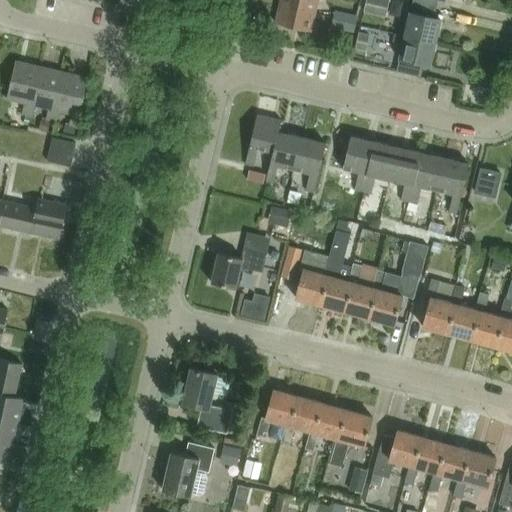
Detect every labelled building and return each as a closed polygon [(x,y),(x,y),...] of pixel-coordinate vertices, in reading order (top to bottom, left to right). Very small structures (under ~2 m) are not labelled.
[(280,0),(279,6),(310,13),(313,0),(280,0)] [(365,0),(363,9),(363,10),(386,15),(389,0),(365,0)] [(434,12),(435,7),(412,1),(404,35),(436,42),(441,19),(432,17),(434,12)] [(279,6),(273,29),(305,36),(310,13),(279,6)] [(334,10),(331,25),(342,28),(346,13),(334,10)] [(346,13),(342,28),(353,31),(357,16),(346,13)] [(365,50),(369,34),(358,32),(355,48),(365,50)] [(436,42),(404,35),(397,33),(395,40),(402,42),(399,58),(423,64),(430,66),(436,42)] [(423,64),(399,58),(397,69),(421,75),(423,64)] [(16,60),(7,97),(26,101),(23,112),(34,115),(36,104),(33,104),(42,66),(16,60)] [(42,66),(33,104),(36,104),(50,108),(47,118),(57,121),(60,110),(57,109),(66,71),(42,66)] [(57,109),(60,110),(73,113),(70,124),(80,126),(82,115),(80,114),(88,77),(66,71),(57,109)] [(256,112),(244,163),(253,165),(257,148),(272,151),(278,130),(281,119),(256,112)] [(41,120),(39,129),(48,131),(50,122),(41,120)] [(65,125),(64,132),(75,134),(76,127),(65,125)] [(272,151),(266,180),(273,182),(277,165),(294,169),(302,136),(278,130),(272,151)] [(350,135),(342,168),(358,172),(354,189),(363,191),(375,141),(350,135)] [(50,148),(73,153),(76,141),(53,136),(50,148)] [(302,136),(294,169),(310,173),(306,190),(314,192),(326,142),(302,136)] [(375,141),(363,191),(372,193),(375,176),(390,179),(398,147),(375,141)] [(398,147),(390,179),(404,183),(400,200),(409,202),(421,152),(398,147)] [(71,165),(73,153),(50,148),(47,160),(71,165)] [(421,152),(409,202),(418,204),(422,187),(437,191),(445,158),(421,152)] [(445,158),(437,191),(453,194),(449,211),(457,213),(469,164),(445,158)] [(481,167),(475,192),(496,196),(501,172),(481,167)] [(248,170),(246,180),(263,184),(265,174),(248,170)] [(38,197),(36,207),(31,231),(45,235),(53,201),(38,197)] [(4,200),(0,219),(0,224),(31,231),(36,207),(4,200)] [(53,201),(45,235),(60,238),(67,204),(53,201)] [(291,210),(272,206),(269,222),(288,226),(291,210)] [(298,214),(299,229),(314,229),(312,213),(298,214)] [(339,220),(336,229),(345,232),(347,224),(348,223),(339,220)] [(440,223),(438,232),(445,234),(447,225),(440,223)] [(329,256),(324,273),(329,274),(337,277),(340,264),(348,237),(349,233),(345,232),(336,229),(329,256)] [(385,276),(381,289),(399,294),(402,295),(414,298),(420,275),(421,275),(429,245),(411,240),(403,270),(403,271),(402,276),(386,272),(385,276)] [(434,241),(432,250),(439,252),(442,243),(434,241)] [(295,279),(302,248),(288,245),(281,276),(295,279)] [(218,252),(210,281),(236,287),(241,267),(263,272),(267,254),(244,248),(243,247),(241,257),(218,252)] [(329,256),(315,252),(306,249),(301,267),(304,268),(295,297),(321,304),(329,274),(324,273),(329,256)] [(491,265),(504,269),(506,258),(495,255),(491,265)] [(357,283),(362,265),(353,263),(349,280),(353,281),(345,311),(369,318),(378,288),(373,286),(357,283)] [(369,318),(394,324),(402,295),(399,294),(381,289),(385,276),(386,272),(378,269),(373,286),(378,288),(369,318)] [(337,277),(329,274),(321,304),(345,311),(353,281),(349,280),(337,277)] [(456,303),(451,302),(435,298),(440,281),(432,279),(427,296),(430,297),(422,326),(448,333),(456,303)] [(480,310),(476,309),(460,304),(465,288),(456,286),(451,302),(456,303),(448,333),(472,340),(480,310)] [(505,317),(500,315),(485,311),(490,295),(480,292),(476,309),(480,310),(472,340),(496,346),(505,317)] [(496,346),(511,350),(511,319),(509,319),(511,306),(511,301),(504,299),(500,315),(505,317),(496,346)] [(0,307),(0,342),(1,343),(8,309),(0,307)] [(0,357),(0,392),(15,395),(22,363),(0,357)] [(234,409),(211,404),(218,373),(191,367),(183,402),(202,407),(198,426),(229,433),(234,409)] [(291,424),(299,395),(274,388),(266,417),(262,416),(257,434),(266,437),(271,419),(286,424),(286,423),(291,424)] [(0,392),(0,417),(19,421),(24,397),(15,395),(0,392)] [(314,431),(322,402),(299,395),(291,424),(286,423),(286,424),(281,441),(306,448),(311,430),(314,431)] [(339,438),(348,409),(322,402),(314,431),(311,430),(306,448),(314,450),(319,433),(335,437),(339,438)] [(364,445),(372,416),(348,409),(339,438),(335,437),(329,458),(342,462),(348,441),(364,445)] [(0,442),(4,443),(13,445),(19,421),(0,417),(0,442)] [(415,465),(423,436),(398,429),(396,436),(385,433),(373,473),(390,477),(394,460),(410,464),(415,465)] [(439,472),(447,443),(423,436),(415,465),(410,464),(405,482),(414,484),(419,467),(434,471),(439,472)] [(200,459),(212,462),(215,447),(190,441),(187,454),(172,451),(163,488),(192,495),(193,491),(201,493),(206,490),(209,476),(206,472),(198,470),(200,459)] [(463,479),(471,450),(447,443),(439,472),(434,471),(429,488),(438,491),(443,474),(458,478),(458,477),(463,479)] [(241,449),(224,445),(220,462),(237,466),(241,449)] [(462,498),(467,480),(488,486),(496,456),(471,450),(463,479),(458,477),(458,478),(453,495),(462,498)] [(511,461),(511,462),(500,503),(511,506),(511,461)] [(356,467),(349,490),(362,493),(369,470),(356,467)] [(283,480),(281,490),(292,493),(294,483),(283,480)] [(250,485),(239,482),(233,504),(245,507),(250,485)] [(296,511),(300,496),(277,491),(272,511),(296,511)] [(330,511),(332,504),(319,501),(316,511),(330,511)] [(332,511),(344,511),(347,505),(335,502),(334,506),(332,511)]
